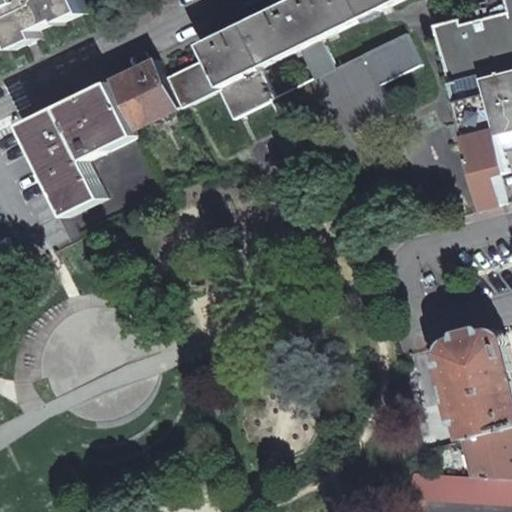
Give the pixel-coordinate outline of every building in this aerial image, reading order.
[(0,0),(0,48),(14,41),(18,49),(44,38),(40,29),(65,18),(67,23),(91,11),(86,0),(0,0)] [(410,0),(293,0),(203,44),(210,59),(171,78),(186,107),(187,109),(224,91),(239,120),(277,102),(291,131),(332,111),(346,139),(318,153),(333,184),(374,163),(360,134),(399,114),(385,84),(426,64),(410,34),(340,69),(326,41),(410,0)] [(511,0),(490,0),(489,1),(477,5),(478,14),(438,26),(454,84),(456,83),(478,77),(488,74),(511,67),(511,0)] [(171,78),(161,59),(118,81),(141,129),(186,107),(171,78)] [(511,67),(488,74),(504,134),(508,149),(511,147),(511,67)] [(488,74),(478,77),(493,137),(504,134),(488,74)] [(478,77),(456,83),(489,209),(510,204),(503,175),(493,137),(478,77)] [(141,129),(118,81),(108,85),(28,125),(74,217),(112,198),(93,160),(144,135),(141,129)] [(493,137),(503,175),(511,173),(511,164),(508,149),(504,134),(493,137)] [(472,439),(474,438),(511,428),(511,349),(510,344),(509,341),(508,338),(507,337),(506,336),(504,334),(502,333),(500,332),(499,332),(496,331),(458,341),(456,343),(454,344),(452,346),(451,349),(451,353),(451,355),(452,360),(459,387),(472,439)] [(483,475),(511,476),(511,428),(474,438),(483,475)] [(421,473),(411,499),(511,504),(511,476),(483,475),(430,473),(421,473)]
